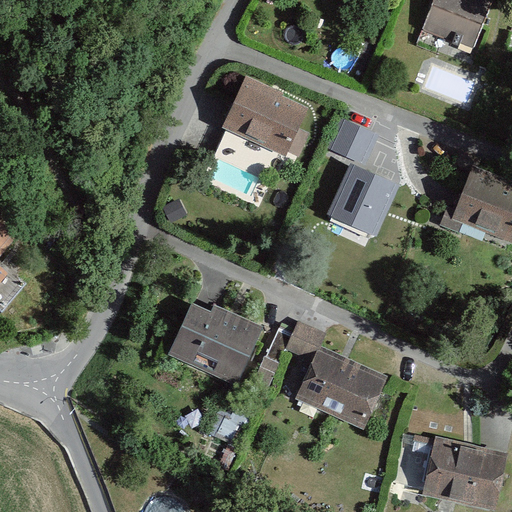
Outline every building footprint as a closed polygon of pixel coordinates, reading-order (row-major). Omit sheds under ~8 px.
[(494,3),(485,0),(430,0),(416,41),(474,61),(494,3)] [(304,109),(245,80),(220,131),(280,159),(304,109)] [(344,117),(330,147),(365,163),(379,133),(344,117)] [(398,185),(350,164),(328,215),(375,237),(398,185)] [(511,246),(511,192),(464,173),(442,227),(509,254),(511,246)] [(0,228),(0,262),(17,243),(0,228)] [(262,328),(193,301),(164,375),(233,402),(262,328)] [(386,384),(314,352),(288,410),(361,442),(386,384)] [(489,511),(503,460),(427,442),(411,509),(424,511),(489,511)]
